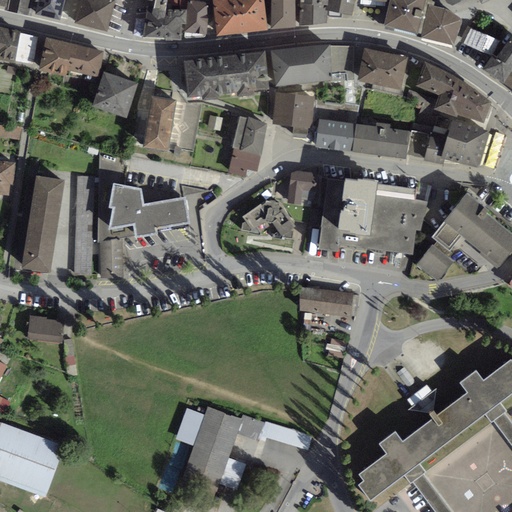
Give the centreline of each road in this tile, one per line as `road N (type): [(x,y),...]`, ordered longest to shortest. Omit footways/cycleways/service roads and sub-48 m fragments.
road 1 (primary): [(510,106),(448,61),(367,35),(171,50),(0,16)]
road 2 (residential): [(215,270),(216,212),(294,159),(364,161),(498,183)]
road 3 (unclassified): [(374,283),(333,455),(345,511)]
road 4 (residential): [(215,270),(103,291),(0,284)]
road 5 (residential): [(374,283),(293,265),(215,270)]
road 6 (residential): [(511,262),(495,276),(457,284),(374,283)]
road 7 (unknown): [(271,88),(342,85),(393,94)]
